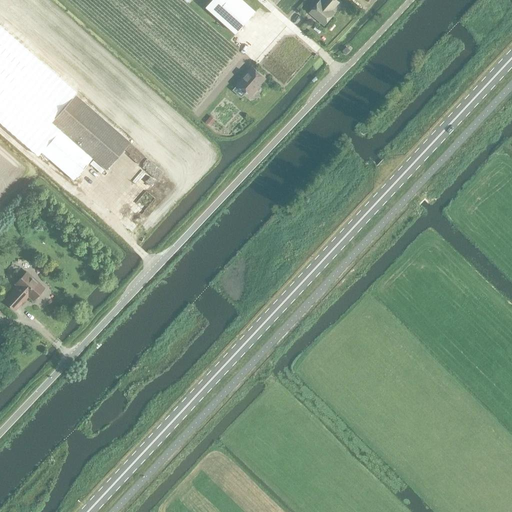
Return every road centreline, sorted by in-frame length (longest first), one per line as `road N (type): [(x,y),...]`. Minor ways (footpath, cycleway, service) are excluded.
road 1 (secondary): [(511,56),(87,511)]
road 2 (unclassified): [(0,433),(409,0)]
road 3 (track): [(156,266),(0,128)]
